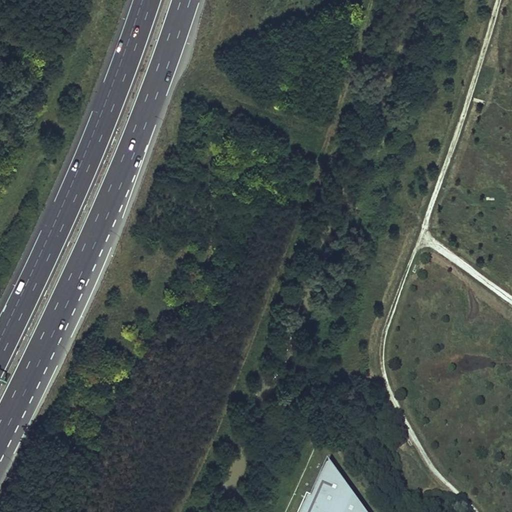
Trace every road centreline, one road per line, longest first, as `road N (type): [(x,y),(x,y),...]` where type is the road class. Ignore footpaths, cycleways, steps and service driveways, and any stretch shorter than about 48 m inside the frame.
road 1 (track): [(177,511),(328,135),(370,0)]
road 2 (motorway): [(7,417),(99,224),(185,0)]
road 3 (motorway): [(147,0),(85,166),(0,344)]
